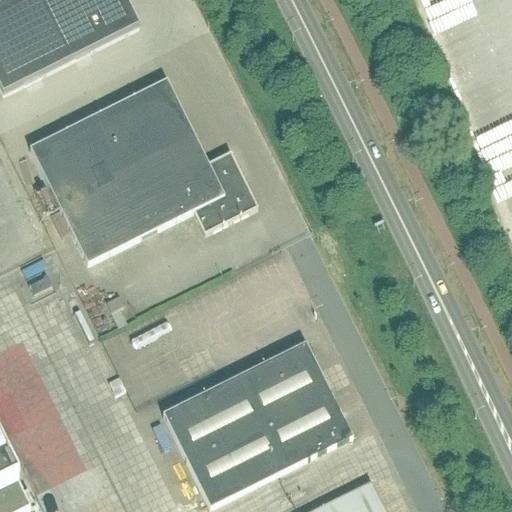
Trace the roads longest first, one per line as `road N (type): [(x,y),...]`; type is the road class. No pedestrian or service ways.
road 1 (secondary): [(511,445),(289,0)]
road 2 (residential): [(430,511),(295,243)]
